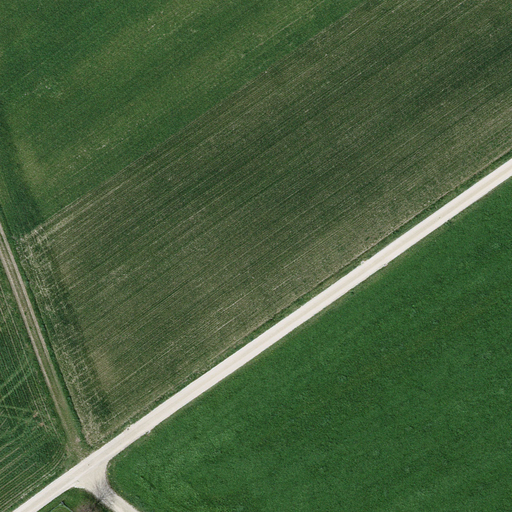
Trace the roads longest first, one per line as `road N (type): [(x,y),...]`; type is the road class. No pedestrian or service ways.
road 1 (unclassified): [(511,165),(26,511)]
road 2 (track): [(0,245),(67,423),(111,502),(125,511)]
